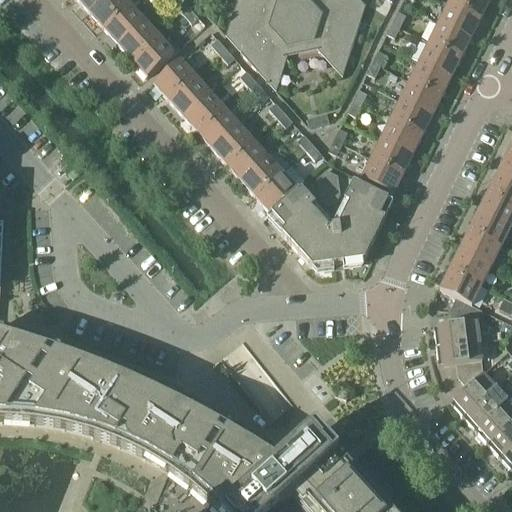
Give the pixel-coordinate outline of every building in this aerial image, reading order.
[(78,0),(77,1),(91,17),(109,0),(78,0)] [(109,0),(91,17),(105,33),(131,9),(123,0),(109,0)] [(354,0),(239,0),(233,19),(235,20),(229,40),(244,57),(242,58),(259,77),(261,76),(276,93),(288,56),(317,50),(343,78),(351,57),(352,57),(360,33),(358,32),(365,11),(354,0)] [(481,0),(454,0),(450,9),(482,24),(491,5),(481,0)] [(176,10),(185,19),(191,13),(183,4),(176,10)] [(105,33),(119,49),(146,25),(131,9),(105,33)] [(450,9),(440,28),(472,44),(482,24),(450,9)] [(191,13),(185,19),(193,28),(199,23),(191,13)] [(399,18),(393,29),(401,33),(406,22),(399,18)] [(189,24),(185,19),(180,23),(185,28),(189,24)] [(119,49),(134,65),(160,41),(146,25),(119,49)] [(440,28),(431,48),(463,64),(472,44),(440,28)] [(401,33),(393,29),(388,40),(396,44),(401,33)] [(160,41),(134,65),(149,82),(176,58),(160,41)] [(213,50),(221,59),(228,53),(219,44),(213,50)] [(431,48),(421,67),(453,82),(463,64),(431,48)] [(228,53),(221,59),(229,69),(236,63),(228,53)] [(379,58),(374,69),(382,72),(387,62),(379,58)] [(155,89),(170,105),(196,81),(182,65),(155,89)] [(421,67),(411,87),(443,103),(453,82),(421,67)] [(382,72),(374,69),(368,80),(376,84),(382,72)] [(241,82),(250,91),(256,86),(248,76),(241,82)] [(170,105),(185,122),(211,98),(196,81),(170,105)] [(256,86),(250,91),(259,101),(265,95),(256,86)] [(411,87),(402,106),(434,122),(443,103),(411,87)] [(360,97),(355,107),(363,111),(368,100),(360,97)] [(185,122),(199,137),(225,113),(211,98),(185,122)] [(402,106),(392,126),(424,141),(434,122),(402,106)] [(363,111),(355,107),(349,119),(357,123),(363,111)] [(270,115),(279,124),(286,118),(277,109),(270,115)] [(199,137),(213,153),(240,129),(225,113),(199,137)] [(286,118),(279,124),(288,133),(294,127),(286,118)] [(308,125),(310,133),(311,133),(330,128),(328,119),(308,125)] [(392,126),(383,145),(415,160),(424,141),(392,126)] [(213,153),(228,170),(255,146),(240,129),(213,153)] [(341,136),(336,145),(344,149),(349,140),(341,136)] [(299,147),(308,157),(315,151),(306,141),(299,147)] [(344,149),(336,145),(329,158),(337,162),(344,149)] [(383,145),(373,164),(405,180),(415,160),(383,145)] [(228,170),(243,187),(269,162),(255,146),(228,170)] [(315,151),(308,157),(316,166),(323,160),(315,151)] [(511,161),(508,160),(498,180),(511,186),(511,161)] [(243,187),(257,203),(284,178),(269,162),(243,187)] [(405,180),(373,164),(363,185),(395,200),(405,180)] [(319,183),(320,201),(327,209),(338,209),(342,200),(340,180),(329,175),(319,183)] [(257,203),(272,219),(299,195),(284,178),(257,203)] [(511,186),(498,180),(488,199),(511,210),(511,186)] [(299,195),(272,219),(287,235),(283,239),(314,273),(366,266),(387,224),(382,222),(390,206),(355,188),(346,206),(351,209),(341,230),(341,231),(331,232),(330,231),(314,213),(318,210),(304,195),(301,197),(299,195)] [(511,210),(488,199),(479,217),(511,233),(511,230),(511,210)] [(479,217),(469,237),(501,253),(511,233),(479,217)] [(469,237),(460,256),(492,271),(501,253),(469,237)] [(460,256),(450,276),(482,292),(492,271),(460,256)] [(440,297),(457,305),(471,312),(482,292),(450,276),(440,297)] [(435,333),(437,353),(481,347),(478,327),(483,318),(471,312),(457,305),(451,317),(452,331),(435,333)] [(0,426),(1,427),(33,429),(63,434),(91,441),(118,451),(144,463),(168,478),(190,494),(210,511),(281,511),(289,505),(294,511),(301,511),(305,509),(308,511),(383,511),(347,472),(346,471),(340,477),(329,487),(320,477),(322,475),(299,449),(281,465),(278,463),(279,461),(255,446),(231,432),(206,418),(181,405),(177,403),(176,402),(180,397),(161,388),(161,395),(160,394),(156,393),(132,382),(104,370),(93,366),(96,359),(85,355),(76,352),(64,348),(24,335),(22,342),(0,334),(0,426)] [(459,384),(468,393),(483,379),(482,367),(484,367),(481,347),(437,353),(440,372),(457,371),(459,384)] [(450,410),(463,423),(497,393),(483,379),(468,393),(450,410)] [(335,400),(346,404),(350,393),(339,390),(335,400)] [(463,423),(475,436),(509,406),(497,393),(463,423)] [(475,436),(488,450),(511,427),(511,409),(509,406),(475,436)] [(511,427),(488,450),(500,462),(511,451),(511,427)] [(511,451),(500,462),(511,475),(511,451)]
